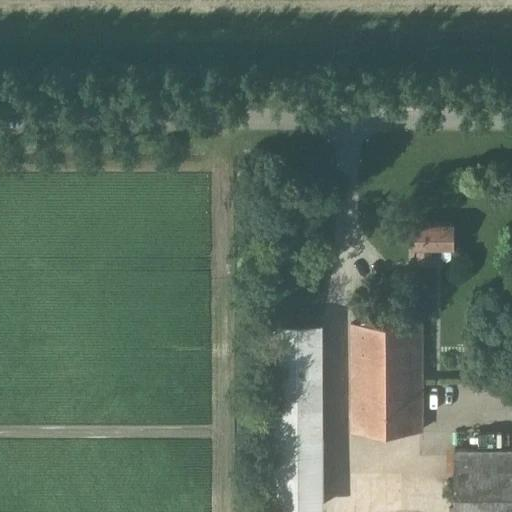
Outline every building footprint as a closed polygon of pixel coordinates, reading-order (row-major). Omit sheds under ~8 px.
[(349,233),(348,203),(329,203),(330,234),(349,233)] [(454,247),(454,223),(409,223),(409,247),(417,247),(417,263),(431,263),(431,247),(454,247)] [(322,511),(321,322),(271,323),(272,511),(322,511)] [(350,429),(421,429),(421,323),(350,323),(350,429)] [(511,511),(511,448),(454,449),(453,511),(511,511)]
